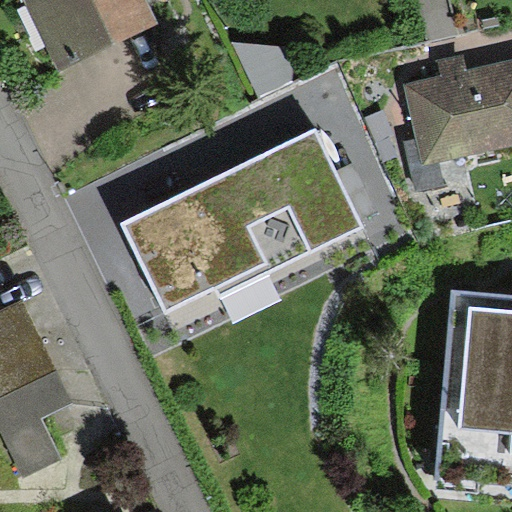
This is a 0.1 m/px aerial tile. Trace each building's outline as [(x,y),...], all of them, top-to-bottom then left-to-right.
[(27,0),(61,70),(162,22),(151,0),(27,0)] [(511,57),(405,82),(418,139),(408,141),(419,189),(444,183),(439,161),(511,144),(511,57)] [(124,224),(170,313),(219,289),(223,298),(365,226),(314,127),(124,224)] [(511,294),(454,289),(437,481),(511,487),(511,294)] [(25,305),(0,316),(0,425),(24,475),(60,458),(41,417),(72,402),(25,305)]
